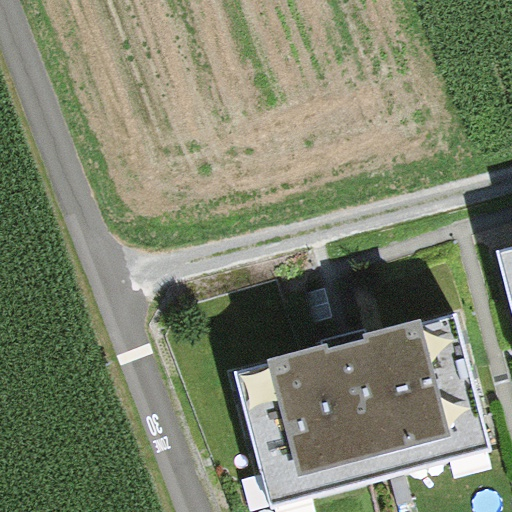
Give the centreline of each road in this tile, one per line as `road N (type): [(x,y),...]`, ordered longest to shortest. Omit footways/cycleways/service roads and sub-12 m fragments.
road 1 (residential): [(189,511),(6,0)]
road 2 (track): [(511,179),(104,287)]
